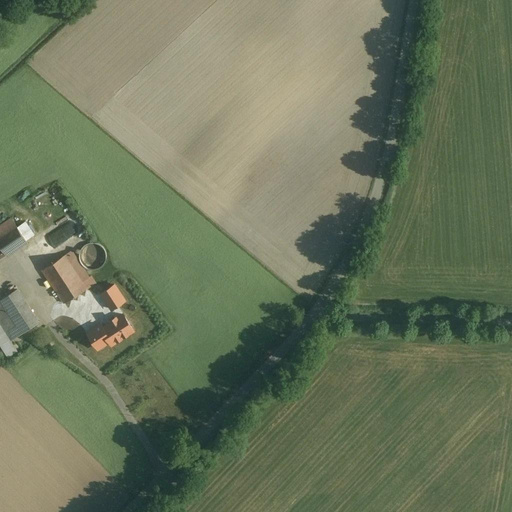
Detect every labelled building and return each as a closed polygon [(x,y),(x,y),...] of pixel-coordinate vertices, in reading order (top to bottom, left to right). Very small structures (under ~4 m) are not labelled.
[(28,243),(13,219),(0,227),(0,242),(8,255),(28,243)] [(51,230),(59,246),(77,236),(69,221),(51,230)] [(68,249),(37,271),(58,302),(89,281),(68,249)] [(114,304),(124,298),(115,284),(106,290),(114,304)] [(34,322),(12,287),(0,294),(0,339),(1,342),(34,322)] [(102,311),(92,296),(73,308),(82,324),(102,311)] [(123,313),(102,327),(111,341),(113,344),(135,330),(123,313)] [(98,349),(111,341),(102,327),(100,324),(87,332),(98,349)]
